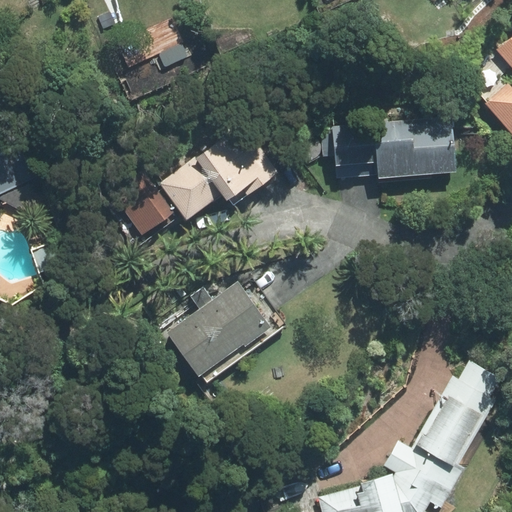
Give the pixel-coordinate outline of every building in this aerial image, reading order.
[(214,28),(207,31),(217,54),(254,38),(250,29),(214,28)] [(511,31),(494,48),(511,68),(511,86),(509,89),(505,83),(482,104),(511,138),(511,31)] [(219,136),(157,184),(184,219),(217,194),(222,200),(227,197),(233,204),(276,172),(240,124),(237,126),(226,112),(211,124),(219,136)] [(383,117),(328,122),(334,180),(374,176),(375,178),(453,171),(448,116),(384,123),(383,117)] [(0,148),(0,190),(39,172),(22,137),(0,148)] [(159,192),(149,197),(156,208),(166,201),(159,192)] [(48,247),(29,254),(36,272),(55,265),(48,247)] [(197,309),(163,333),(194,377),(198,374),(204,383),(284,326),(249,276),(237,285),(235,282),(209,299),(201,287),(188,297),(197,309)] [(142,362),(153,375),(168,363),(157,349),(142,362)] [(451,378),(413,446),(454,469),(492,401),(486,398),(497,378),(468,362),(457,382),(451,378)] [(392,473),(357,483),(357,486),(315,498),(318,511),(422,511),(428,501),(439,508),(457,476),(396,442),(382,467),(392,473)]
